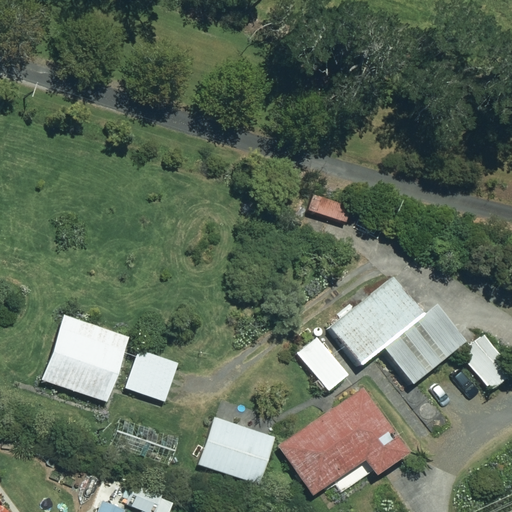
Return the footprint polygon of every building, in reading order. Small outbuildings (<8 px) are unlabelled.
[(332,325),(363,363),(425,314),(394,276),(332,325)] [(41,379),(107,402),(129,336),(63,314),(41,379)] [(459,352),(490,391),(511,373),(511,368),(484,334),(459,352)] [(298,354),(329,390),(348,374),(318,338),(298,354)] [(126,388),(165,401),(178,362),(138,348),(126,388)] [(279,446),(314,496),(335,481),(342,492),(374,470),(378,475),(411,453),(364,386),(279,446)] [(198,465),(259,485),(275,437),(214,416),(198,465)] [(111,444),(170,465),(179,438),(120,417),(111,444)] [(119,511),(121,508),(100,499),(94,511),(119,511)]
